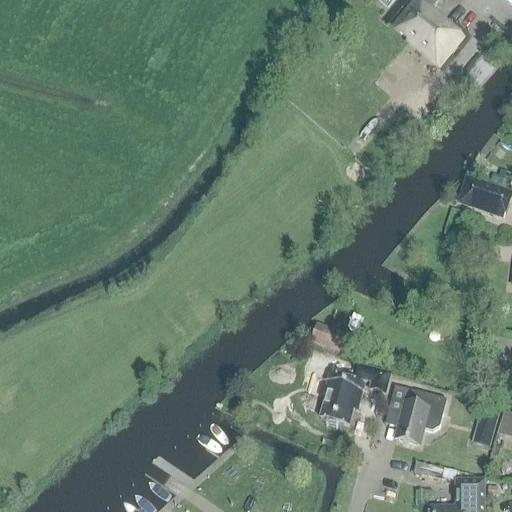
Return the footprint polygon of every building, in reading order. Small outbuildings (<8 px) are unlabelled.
[(416,1),(393,29),(408,42),(407,44),(437,69),(460,42),(427,16),(438,3),(440,4),(443,0),(421,0),(419,3),(416,1)] [(492,177),(489,184),(507,190),(511,176),(499,172),(497,179),(492,177)] [(511,194),(482,184),(473,211),(504,222),(511,196),(511,194)] [(400,310),(396,321),(408,326),(413,315),(400,310)] [(352,338),(317,326),(311,345),(346,356),(352,338)] [(359,368),(355,381),(371,385),(369,392),(384,396),(390,376),(359,368)] [(327,378),(321,400),(325,401),(320,421),(348,429),(355,403),(359,404),(363,387),(327,378)] [(402,416),(395,442),(419,448),(423,431),(432,434),(439,430),(443,416),(447,403),(395,389),(388,413),(402,416)] [(482,410),(477,428),(492,432),(497,415),(482,410)] [(511,418),(504,417),(495,443),(496,444),(499,437),(511,440),(511,418)] [(429,511),(484,511),(484,483),(456,484),(456,510),(429,510),(429,511)] [(497,488),(488,488),(487,498),(497,498),(497,488)]
